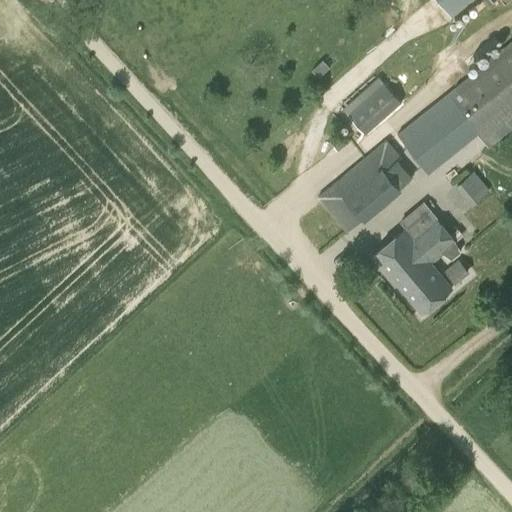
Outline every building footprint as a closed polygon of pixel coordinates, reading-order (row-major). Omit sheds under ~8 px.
[(438,0),(451,16),(471,0),(438,0)] [(511,41),(397,134),(424,168),(474,128),(487,145),(511,124),(511,41)] [(384,83),(348,115),(369,138),(405,107),(384,83)] [(330,141),(337,150),(349,140),(343,132),(330,141)] [(365,221),(402,190),(399,187),(415,174),(387,141),(319,197),(337,218),(331,223),(336,230),(342,225),(347,231),(363,218),(365,221)] [(477,169),(457,185),(474,206),(494,190),(477,169)] [(397,284),(422,314),(453,288),(432,263),(443,254),(452,259),(461,251),(457,243),(453,238),(424,203),(401,222),(406,228),(371,257),(395,286),(397,284)]
